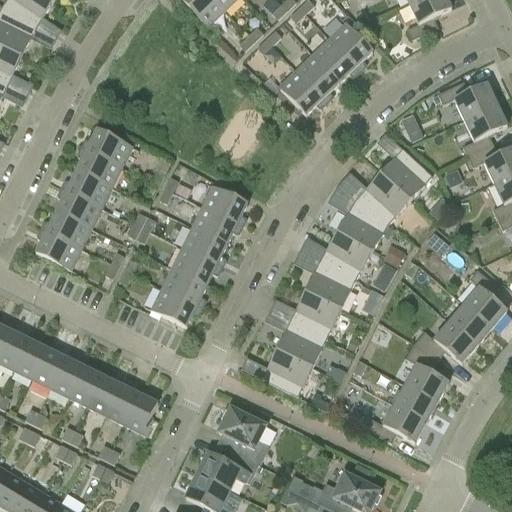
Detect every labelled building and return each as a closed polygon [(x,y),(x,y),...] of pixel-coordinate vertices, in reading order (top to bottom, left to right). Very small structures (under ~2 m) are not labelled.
[(8,0),(1,11),(36,32),(42,22),(54,5),(46,0),(8,0)] [(182,0),(180,3),(207,32),(224,15),(209,0),(182,0)] [(209,0),(224,15),(240,0),(209,0)] [(295,6),(289,0),(288,0),(280,8),(286,14),(295,6)] [(407,34),(412,45),(438,32),(433,22),(451,13),(444,0),(423,0),(408,7),(418,28),(407,34)] [(313,9),(307,3),(298,11),(304,18),(313,9)] [(271,17),(277,23),(286,14),(280,8),(271,17)] [(36,32),(1,11),(0,12),(0,50),(21,61),(30,42),(36,32)] [(289,20),(295,26),(304,18),(298,11),(289,20)] [(366,69),(362,65),(372,56),(345,27),(328,43),(359,76),(366,69)] [(262,37),(256,31),(247,39),(253,46),(262,37)] [(280,40),(274,34),(265,43),(271,49),(280,40)] [(238,48),(244,55),(253,46),(247,39),(238,48)] [(256,52),(262,58),(271,49),(265,43),(256,52)] [(348,78),(352,82),(359,76),(328,43),(312,59),(339,87),(348,78)] [(0,86),(6,90),(21,61),(0,50),(0,86)] [(333,100),(329,97),(339,87),(312,59),(295,75),(326,107),(333,100)] [(278,91),(305,119),(315,110),(319,114),(326,107),(295,75),(278,91)] [(441,106),(442,109),(454,104),(464,125),(497,109),(487,88),(468,96),(463,86),(437,98),(441,106)] [(441,106),(437,98),(432,101),(435,108),(441,106)] [(474,146),(462,151),(467,161),(493,149),(488,139),(507,130),(497,109),(464,125),(474,146)] [(411,147),(422,141),(412,119),(401,124),(411,147)] [(90,146),(86,143),(82,152),(121,172),(132,151),(97,133),(90,146)] [(385,137),(378,146),(393,158),(400,150),(385,137)] [(472,172),(483,166),(493,188),(511,178),(511,152),(498,159),(493,149),(467,161),(472,172)] [(77,161),(82,163),(76,175),(111,192),(121,172),(82,152),(77,161)] [(380,178),(410,205),(432,180),(402,153),(380,178)] [(164,178),(156,174),(150,186),(158,190),(164,178)] [(70,187),(66,184),(61,193),(101,213),(111,192),(76,175),(70,187)] [(357,206),(388,229),(410,205),(380,178),(366,193),(357,206)] [(504,209),(488,216),(492,225),(496,223),(497,224),(511,217),(511,178),(493,188),(504,209)] [(177,185),(169,181),(164,193),(172,197),(177,185)] [(145,197),(153,201),(158,190),(150,186),(145,197)] [(247,208),(212,190),(202,211),(241,231),(246,222),(241,220),(247,208)] [(57,202),(62,204),(56,216),(91,233),(101,213),(61,193),(57,202)] [(158,204),(166,208),(172,197),(164,193),(158,204)] [(388,229),(357,206),(347,219),(337,235),(371,257),(388,229)] [(232,237),(237,240),(241,231),(202,211),(191,232),(227,249),(232,237)] [(50,227),(45,225),(41,234),(81,253),(91,233),(56,216),(50,227)] [(147,221),(139,217),(133,228),(141,232),(147,221)] [(502,235),(511,229),(511,217),(497,224),(502,235)] [(154,225),(147,221),(141,232),(149,236),(154,225)] [(133,228),(127,239),(135,243),(141,232),(133,228)] [(135,243),(143,247),(149,236),(141,232),(135,243)] [(225,263),(221,261),(227,249),(191,232),(181,252),(221,272),(225,263)] [(35,257),(71,275),(81,253),(41,234),(37,242),(42,245),(35,257)] [(319,267),(355,285),(371,257),(337,235),(326,254),(319,267)] [(212,278),(217,281),(221,272),(181,252),(171,273),(206,290),(212,278)] [(124,261),(116,257),(110,268),(118,272),(124,261)] [(137,267),(129,263),(124,275),(132,278),(137,267)] [(410,280),(417,269),(409,265),(402,276),(410,280)] [(355,285),(319,267),(305,296),(341,314),(355,285)] [(105,279),(113,283),(118,272),(110,268),(105,279)] [(205,304),(201,302),(206,290),(171,273),(161,293),(201,313),(205,304)] [(498,292),(476,274),(469,283),(479,291),(464,309),(491,333),(506,315),(491,301),(498,292)] [(118,286),(126,290),(132,278),(124,275),(118,286)] [(186,332),(192,319),(197,321),(201,313),(161,293),(151,314),(186,332)] [(290,325),(326,343),(341,314),(305,296),(290,325)] [(448,327),(476,350),(491,333),(464,309),(448,327)] [(276,355),(312,372),(326,343),(290,325),(276,355)] [(433,344),(423,336),(414,347),(437,365),(446,355),(461,368),(476,350),(448,327),(433,344)] [(0,329),(0,356),(11,335),(0,329)] [(11,335),(0,356),(0,367),(14,375),(29,344),(11,335)] [(351,341),(346,350),(355,355),(360,346),(351,341)] [(29,344),(14,375),(32,384),(47,353),(29,344)] [(405,362),(417,369),(405,389),(437,407),(448,387),(431,377),(437,365),(414,347),(405,362)] [(47,353),(32,384),(50,393),(65,362),(47,353)] [(312,372),(276,355),(261,384),(297,402),(312,372)] [(65,362),(50,393),(68,402),(84,371),(65,362)] [(352,374),(360,378),(366,367),(358,363),(352,374)] [(84,371),(68,402),(87,411),(102,380),(84,371)] [(102,380),(87,411),(105,420),(120,389),(102,380)] [(120,389),(105,420),(123,429),(138,398),(120,389)] [(405,389),(394,409),(425,427),(437,407),(405,389)] [(144,439),(152,423),(150,422),(157,407),(138,398),(123,429),(144,439)] [(2,399),(0,402),(0,412),(4,414),(10,403),(2,399)] [(329,407),(320,403),(316,410),(325,414),(329,407)] [(391,447),(396,437),(414,447),(425,427),(394,409),(382,429),(371,423),(365,433),(391,447)] [(237,412),(232,413),(230,412),(218,436),(237,446),(232,456),(235,458),(258,469),(259,470),(260,469),(276,477),(279,469),(267,463),(266,464),(263,463),(269,450),(258,445),(265,430),(246,420),(244,416),(237,412)] [(24,424),(32,428),(38,417),(30,413),(24,424)] [(38,417),(32,428),(40,433),(46,421),(38,417)] [(24,431),(18,442),(26,446),(33,435),(24,431)] [(66,431),(61,443),(69,447),(75,435),(66,431)] [(34,450),(39,439),(33,435),(26,446),(34,450)] [(77,451),(83,439),(75,435),(69,447),(77,451)] [(60,449),(55,460),(63,464),(69,453),(60,449)] [(103,449),(97,461),(105,465),(111,453),(103,449)] [(71,468),(76,457),(69,453),(63,464),(71,468)] [(113,469),(119,457),(111,453),(105,465),(113,469)] [(230,468),(208,457),(196,479),(229,495),(236,481),(249,487),(258,469),(235,458),(230,468)] [(97,467),(91,478),(100,482),(106,472),(97,467)] [(0,471),(0,489),(8,476),(0,471)] [(107,486),(112,475),(106,472),(100,482),(107,486)] [(8,476),(0,489),(0,511),(1,511),(10,511),(25,487),(8,476)] [(336,493),(326,488),(319,501),(310,497),(308,501),(311,503),(311,504),(326,511),(347,511),(348,510),(353,511),(371,511),(380,495),(376,493),(374,489),(368,486),(363,486),(344,477),(336,493)] [(220,511),(229,495),(196,479),(185,501),(206,511),(220,511)] [(25,487),(10,511),(33,511),(43,497),(25,487)] [(43,497),(33,511),(57,511),(60,508),(43,497)]
